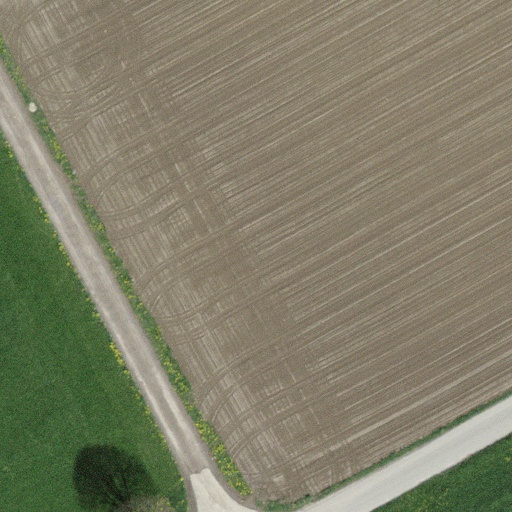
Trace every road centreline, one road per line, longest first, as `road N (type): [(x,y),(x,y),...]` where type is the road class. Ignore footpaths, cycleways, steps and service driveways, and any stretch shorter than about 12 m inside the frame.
road 1 (track): [(221,511),(0,100)]
road 2 (unclassified): [(328,511),(511,413)]
